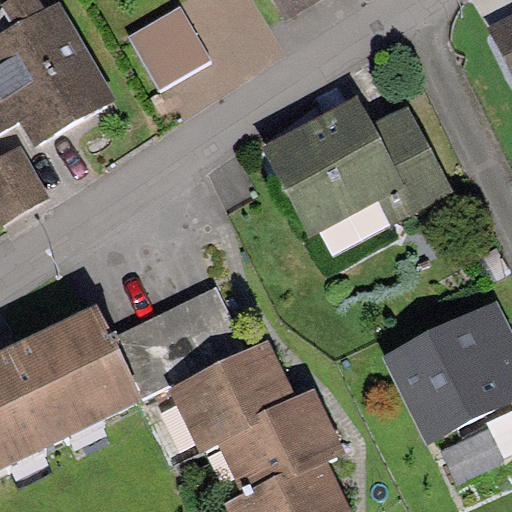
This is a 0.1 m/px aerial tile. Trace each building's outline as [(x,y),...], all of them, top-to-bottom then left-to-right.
[(0,0),(0,11),(19,0),(0,0)] [(59,7),(47,13),(39,0),(19,0),(0,11),(0,136),(20,125),(33,149),(114,103),(59,7)] [(274,0),(286,19),(319,0),(274,0)] [(181,10),(132,37),(160,88),(209,61),(181,10)] [(511,13),(483,29),(511,84),(511,13)] [(358,102),(264,150),(311,241),(380,205),(391,225),(454,193),(412,113),(374,133),(358,102)] [(0,231),(51,203),(20,148),(0,158),(0,231)] [(179,380),(183,387),(248,355),(217,291),(110,344),(138,401),(179,380)] [(511,404),(511,333),(496,303),(384,360),(429,447),(511,404)] [(110,344),(93,311),(0,355),(0,474),(140,407),(138,401),(110,344)] [(272,343),(248,355),(183,387),(169,394),(201,460),(220,451),(243,497),(223,507),(226,511),(354,511),(334,469),(352,460),(318,390),(299,399),(272,343)] [(491,431),(443,454),(459,487),(507,464),(491,431)]
